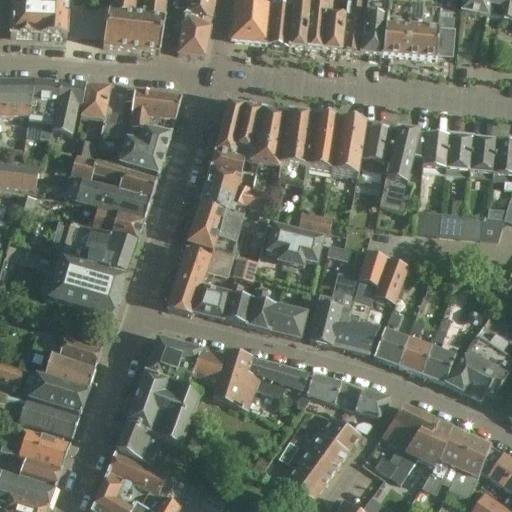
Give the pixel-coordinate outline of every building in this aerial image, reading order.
[(11,0),(9,41),(37,42),(39,0),(11,0)] [(39,0),(37,42),(65,44),(66,0),(39,0)] [(108,0),(102,50),(159,57),(165,6),(153,4),(153,0),(108,0)] [(176,0),(175,12),(178,13),(186,14),(186,13),(211,24),(215,0),(176,0)] [(234,0),(234,6),(230,45),(266,48),(269,10),(270,10),(271,0),(234,0)] [(292,0),(271,0),(270,10),(269,10),(266,48),(287,51),(292,0)] [(310,0),(292,0),(287,51),(306,52),(310,0)] [(310,0),(306,52),(322,54),(325,18),(328,18),(329,1),(318,0),(310,0)] [(344,19),(340,55),(359,57),(366,6),(359,6),(359,0),(346,0),(344,19)] [(381,59),(405,61),(408,31),(438,33),(439,20),(439,14),(440,0),(387,0),(387,5),(384,31),(381,59)] [(440,0),(439,14),(454,16),(455,1),(450,1),(450,0),(440,0)] [(487,21),(487,20),(488,11),(487,11),(488,0),(462,0),(460,16),(487,21)] [(511,0),(488,0),(487,11),(488,11),(487,20),(501,24),(511,25),(511,0)] [(325,18),(322,54),(340,55),(344,19),(335,19),(336,1),(329,1),(328,18),(325,18)] [(359,57),(381,59),(384,31),(387,5),(366,2),(366,6),(359,57)] [(180,35),(177,59),(204,62),(211,24),(186,13),(186,14),(178,13),(175,34),(180,35)] [(408,31),(405,61),(436,64),(436,58),(450,60),(454,21),(439,20),(438,33),(408,31)] [(0,121),(28,122),(29,122),(33,86),(0,86),(0,121)] [(29,122),(28,122),(27,126),(41,128),(39,142),(49,143),(50,137),(51,137),(57,107),(55,107),(59,88),(33,86),(29,122)] [(85,90),(59,88),(55,107),(57,107),(51,137),(70,141),(76,110),(81,110),(85,90)] [(85,90),(81,110),(79,120),(102,125),(100,140),(102,140),(111,141),(114,127),(115,120),(104,118),(109,91),(85,90)] [(130,116),(128,130),(140,133),(141,132),(145,133),(146,131),(150,117),(174,122),(181,99),(134,93),(130,116)] [(227,108),(216,151),(235,156),(236,151),(235,151),(244,111),(227,108)] [(250,155),(261,115),(244,111),(235,151),(236,151),(250,155)] [(286,120),(261,115),(250,155),(247,166),(250,166),(250,168),(278,174),(286,120)] [(303,189),(305,174),(313,124),(286,120),(278,174),(276,185),(303,189)] [(305,174),(330,178),(338,128),(313,124),(305,174)] [(117,145),(163,159),(169,139),(146,131),(145,133),(141,132),(140,133),(128,130),(120,129),(114,127),(111,141),(117,143),(117,145)] [(365,131),(338,128),(330,178),(356,183),(357,179),(365,131)] [(365,131),(357,179),(385,184),(396,135),(365,131)] [(422,164),(424,138),(396,135),(385,184),(378,212),(394,215),(404,218),(410,197),(412,190),(405,188),(412,162),(422,164)] [(448,140),(424,138),(422,164),(421,172),(445,174),(448,140)] [(468,176),(472,142),(448,139),(448,140),(445,174),(468,176)] [(117,143),(111,141),(102,140),(100,150),(122,155),(118,168),(137,174),(156,180),(163,159),(117,145),(117,143)] [(472,142),(468,176),(492,178),(495,144),(472,142)] [(496,144),(495,144),(492,178),(491,185),(504,186),(503,193),(511,194),(511,190),(511,146),(496,145),(496,144)] [(99,149),(87,146),(83,145),(79,161),(96,166),(99,149)] [(233,161),(235,156),(216,151),(215,158),(210,171),(240,180),(240,178),(243,163),(233,161)] [(7,153),(7,166),(20,166),(21,154),(7,153)] [(0,189),(34,194),(36,179),(43,180),(44,172),(46,162),(23,159),(21,168),(0,165),(0,189)] [(69,181),(81,184),(89,187),(91,179),(111,185),(109,192),(149,204),(155,183),(136,177),(96,166),(79,161),(75,160),(69,181)] [(210,171),(204,193),(235,203),(233,209),(261,216),(264,199),(251,196),(255,180),(240,178),(240,180),(210,171)] [(74,206),(97,212),(142,225),(149,204),(109,192),(89,187),(81,184),(74,206)] [(224,216),(212,254),(209,261),(205,277),(225,282),(242,225),(244,215),(261,216),(233,209),(235,203),(204,193),(199,210),(224,216)] [(14,212),(31,217),(35,203),(18,201),(14,212)] [(502,224),(503,224),(511,226),(511,204),(508,204),(508,206),(502,224)] [(206,253),(212,254),(224,216),(199,210),(187,247),(206,253)] [(78,220),(76,230),(135,247),(142,225),(97,212),(93,224),(78,220)] [(485,222),(481,222),(478,244),(497,246),(503,224),(502,224),(496,223),(497,215),(486,215),(485,222)] [(435,240),(438,218),(417,216),(415,238),(435,240)] [(289,229),(297,231),(299,219),(292,217),(289,229)] [(297,232),(318,236),(321,221),(300,217),(299,219),(297,231),(297,232)] [(461,220),(438,218),(435,240),(458,242),(461,220)] [(478,244),(481,222),(461,220),(458,242),(478,244)] [(321,221),(318,236),(328,238),(331,222),(321,221)] [(59,259),(125,279),(135,247),(76,230),(64,226),(63,227),(57,225),(52,243),(50,250),(62,254),(60,259),(59,259)] [(286,268),(294,236),(267,229),(260,254),(278,259),(276,265),(286,268)] [(322,242),(294,236),(286,268),(302,272),(304,265),(316,268),(322,242)] [(327,260),(348,266),(351,255),(330,249),(327,260)] [(185,254),(176,283),(200,291),(205,277),(209,261),(185,254)] [(320,299),(314,326),(309,346),(330,351),(335,330),(344,329),(353,304),(359,284),(365,258),(356,255),(350,280),(337,277),(331,302),(320,299)] [(353,304),(370,310),(373,301),(376,291),(377,291),(387,263),(366,255),(365,258),(359,284),(353,304)] [(125,279),(59,259),(53,282),(47,302),(112,321),(125,279)] [(237,261),(231,281),(252,286),(257,267),(237,261)] [(376,291),(373,301),(393,308),(401,289),(408,270),(387,263),(377,291),(376,291)] [(190,320),(191,316),(200,291),(176,283),(167,313),(190,320)] [(218,323),(245,330),(252,304),(239,300),(241,289),(231,287),(229,298),(225,297),(218,323)] [(191,316),(218,323),(225,297),(200,291),(191,316)] [(245,330),(272,337),(279,311),(263,307),(266,295),(257,293),(254,304),(252,304),(245,330)] [(335,330),(330,351),(367,360),(379,329),(365,325),(370,310),(353,304),(344,329),(335,330)] [(305,317),(279,311),(272,337),(299,343),(305,317)] [(387,326),(396,329),(400,319),(391,315),(387,326)] [(409,335),(418,338),(423,328),(414,324),(409,335)] [(441,325),(438,333),(437,333),(433,344),(441,347),(449,328),(441,325)] [(373,362),(397,370),(407,343),(383,334),(380,343),(373,362)] [(466,357),(444,388),(444,389),(461,398),(462,396),(480,406),(485,398),(493,402),(511,371),(511,362),(499,354),(486,345),(486,344),(477,338),(465,355),(466,357)] [(58,360),(93,373),(101,353),(64,340),(58,359),(58,360)] [(190,380),(200,353),(156,342),(144,377),(185,393),(190,380)] [(407,343),(397,370),(420,379),(430,352),(407,343)] [(420,379),(444,388),(454,362),(430,352),(420,379)] [(200,353),(190,380),(202,386),(215,392),(223,362),(200,353)] [(246,378),(250,362),(225,355),(223,362),(215,392),(211,404),(247,415),(254,394),(258,382),(246,378)] [(66,389),(88,395),(94,373),(93,373),(58,360),(58,359),(50,357),(45,370),(20,362),(16,371),(16,373),(22,375),(35,379),(67,389),(66,389)] [(308,379),(279,370),(250,362),(246,378),(258,382),(254,394),(280,403),(284,391),(301,397),(308,379)] [(16,373),(16,371),(0,365),(0,384),(18,391),(22,375),(16,373)] [(198,397),(185,393),(144,377),(135,402),(190,422),(199,398),(198,397)] [(61,411),(80,418),(88,395),(66,389),(67,389),(35,379),(28,403),(61,411)] [(334,409),(345,412),(351,392),(311,380),(306,399),(302,397),(296,408),(304,411),(310,401),(334,409)] [(385,412),(387,403),(351,392),(345,412),(354,415),(376,422),(376,423),(378,423),(378,421),(385,412)] [(52,435),(71,442),(78,422),(59,415),(0,396),(0,412),(21,419),(19,426),(52,435)] [(190,422),(135,402),(126,428),(159,443),(179,452),(190,422)] [(373,470),(388,481),(416,439),(428,444),(437,427),(402,411),(381,440),(396,452),(388,465),(381,460),(373,470)] [(307,415),(298,429),(303,432),(313,417),(307,415)] [(318,440),(347,456),(360,439),(330,423),(318,440)] [(416,439),(388,481),(399,488),(412,471),(416,464),(432,473),(435,464),(433,463),(438,454),(442,456),(451,433),(437,427),(428,444),(416,439)] [(159,443),(126,428),(115,456),(148,470),(159,443)] [(439,487),(448,491),(470,442),(451,433),(442,456),(438,454),(433,463),(435,464),(432,473),(429,480),(422,492),(434,498),(439,487)] [(0,454),(25,461),(61,473),(70,447),(69,447),(68,448),(50,441),(26,434),(20,452),(2,446),(0,452),(0,454)] [(289,445),(296,450),(301,443),(294,438),(289,445)] [(347,456),(318,440),(306,456),(336,472),(347,456)] [(448,494),(457,498),(468,503),(477,482),(480,476),(486,480),(502,459),(490,451),(470,442),(448,491),(449,491),(448,494)] [(288,446),(278,462),(287,468),(297,451),(288,446)] [(271,452),(266,461),(270,463),(275,455),(271,452)] [(115,456),(107,477),(129,487),(156,499),(166,478),(165,478),(164,477),(156,474),(148,470),(115,456)] [(336,472),(306,456),(295,472),(324,489),(336,472)] [(251,473),(259,478),(268,464),(259,459),(251,473)] [(511,511),(511,466),(502,459),(486,480),(510,497),(504,507),(510,511),(511,511)] [(0,474),(54,491),(61,473),(25,461),(22,470),(9,466),(8,470),(0,466),(0,474)] [(324,489),(295,472),(280,492),(313,504),(324,489)] [(0,496),(47,511),(54,491),(0,474),(0,496)] [(272,481),(263,476),(258,483),(270,488),(273,483),(271,482),(272,481)] [(135,511),(137,510),(141,511),(153,511),(160,502),(155,500),(156,499),(129,487),(107,477),(103,487),(92,511),(135,511)] [(141,511),(137,510),(135,511),(202,511),(198,510),(205,497),(185,488),(166,478),(156,499),(155,500),(160,502),(153,511),(141,511)] [(411,489),(405,498),(412,503),(418,494),(412,490),(411,489)] [(0,507),(4,509),(3,511),(46,511),(47,511),(0,496),(0,507)] [(506,511),(483,496),(472,511),(506,511)] [(300,511),(303,503),(288,497),(285,506),(300,511)] [(386,511),(371,501),(362,511),(386,511)]
